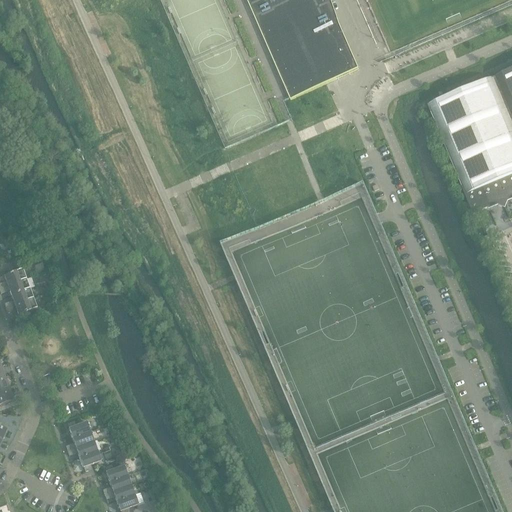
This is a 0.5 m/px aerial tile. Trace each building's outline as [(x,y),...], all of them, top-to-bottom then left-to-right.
[(246,0),(291,101),(310,93),(310,92),(359,71),(327,0),(246,0)] [(511,70),(427,106),(473,215),(498,204),(504,207),(507,201),(511,198),(511,70)] [(363,181),(327,196),(460,511),(502,511),(476,450),(438,360),(379,219),(363,181)] [(373,511),(256,233),(220,248),(233,278),(331,511),(373,511)] [(0,284),(0,290),(27,280),(23,270),(4,277),(6,283),(0,284)] [(10,292),(11,297),(30,290),(27,280),(0,290),(0,292),(1,295),(10,292)] [(5,305),(6,310),(34,300),(30,290),(11,297),(13,302),(5,305)] [(37,309),(34,300),(6,310),(8,314),(17,311),(18,316),(37,309)] [(0,392),(9,389),(5,378),(0,379),(0,392)] [(0,405),(13,401),(9,389),(0,392),(0,405)] [(69,430),(72,440),(90,433),(87,423),(77,427),(75,422),(68,425),(70,430),(69,430)] [(94,443),(90,433),(72,440),(74,444),(66,447),(67,452),(76,449),(94,443)] [(78,454),(79,459),(97,453),(94,443),(76,449),(67,452),(69,457),(78,454)] [(101,462),(97,453),(79,459),(83,469),(84,468),(85,473),(92,470),(91,466),(101,462)] [(105,474),(109,484),(127,477),(124,467),(113,471),(111,466),(104,469),(106,474),(105,474)] [(131,487),(127,477),(109,484),(110,488),(103,491),(105,496),(112,494),(131,487)] [(114,498),(116,503),(134,496),(131,487),(112,494),(105,496),(106,501),(114,498)] [(138,506),(134,496),(116,503),(119,511),(129,511),(129,510),(138,506)]
